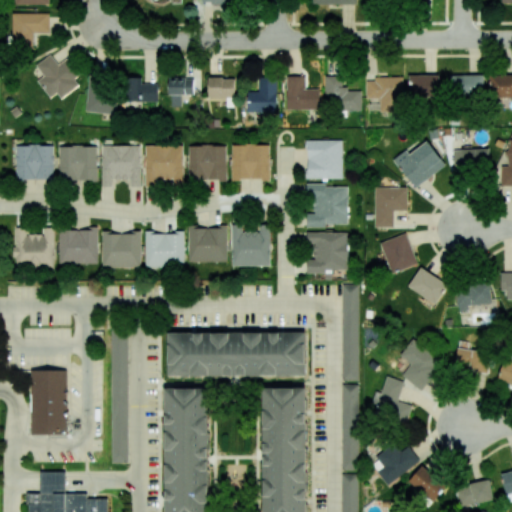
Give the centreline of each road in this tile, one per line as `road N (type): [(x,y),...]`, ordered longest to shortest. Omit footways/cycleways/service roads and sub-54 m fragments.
road 1 (residential): [(112,18),(161,40),(511,39)]
road 2 (residential): [(0,203),(141,213),(286,201)]
road 3 (residential): [(0,305),(286,305)]
road 4 (residential): [(286,305),(285,147)]
